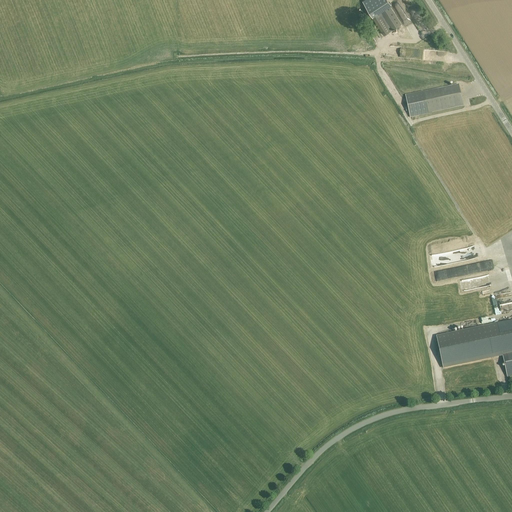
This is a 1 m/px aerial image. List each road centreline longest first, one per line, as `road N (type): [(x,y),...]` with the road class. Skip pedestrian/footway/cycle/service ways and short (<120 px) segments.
road 1 (tertiary): [(267,511),(352,425),(511,396)]
road 2 (tertiary): [(511,137),(427,0)]
